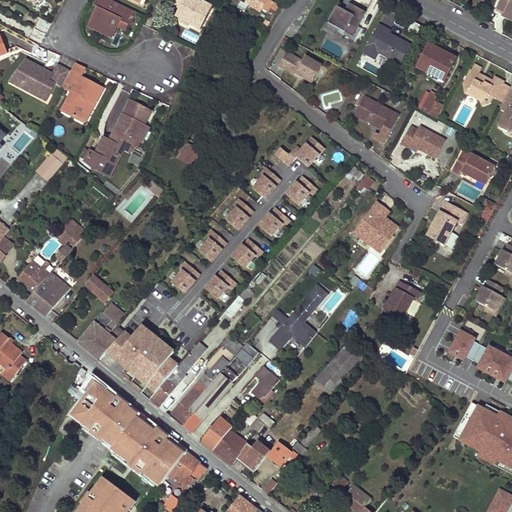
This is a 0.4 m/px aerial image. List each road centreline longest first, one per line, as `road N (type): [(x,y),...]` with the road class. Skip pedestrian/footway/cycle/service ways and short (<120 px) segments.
road 1 (residential): [(0,291),(271,511)]
road 2 (residential): [(295,0),(254,66),(418,205)]
road 3 (unknown): [(118,387),(292,178)]
road 4 (residential): [(77,0),(57,34),(124,65),(161,60)]
